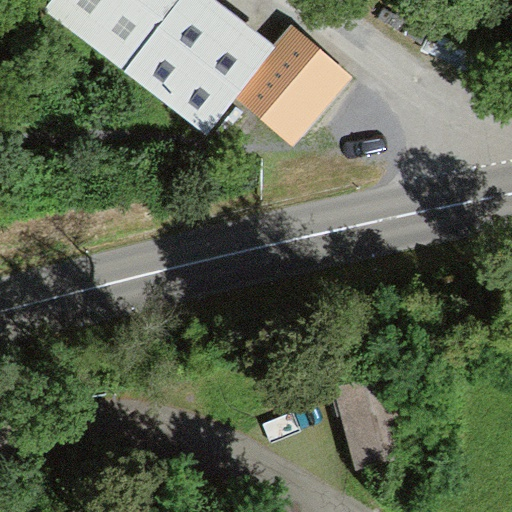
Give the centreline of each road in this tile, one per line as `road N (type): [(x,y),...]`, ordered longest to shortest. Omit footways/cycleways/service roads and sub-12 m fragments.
road 1 (tertiary): [(511,184),(0,316)]
road 2 (residential): [(311,511),(177,429),(46,419),(0,438)]
road 3 (track): [(485,123),(314,0)]
